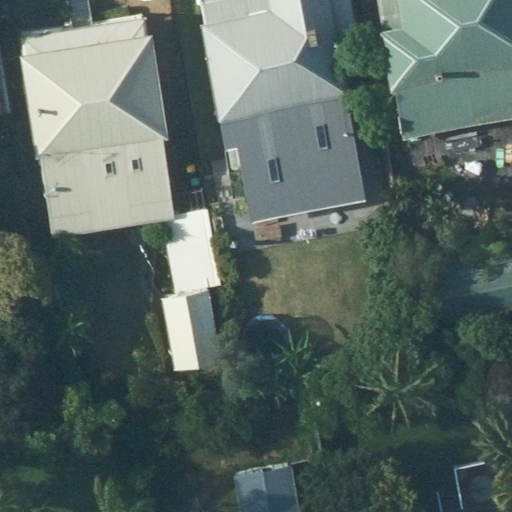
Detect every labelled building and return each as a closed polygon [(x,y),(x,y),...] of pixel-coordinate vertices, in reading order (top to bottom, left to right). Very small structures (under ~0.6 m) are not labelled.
[(186,0),(215,150),(284,136),(287,153),(342,142),(332,88),(336,88),(319,0),(186,0)] [(511,0),(366,0),(370,20),(363,21),(374,82),(380,82),(389,133),(511,111),(511,0)] [(165,212),(130,10),(10,31),(13,45),(6,46),(23,150),(32,149),(46,232),(165,212)] [(168,288),(153,290),(165,367),(214,359),(202,284),(214,283),(202,204),(176,208),(177,214),(157,218),(168,288)] [(415,247),(427,318),(511,303),(511,254),(468,262),(464,237),(415,247)] [(293,511),(285,462),(228,471),(234,511),(293,511)]
